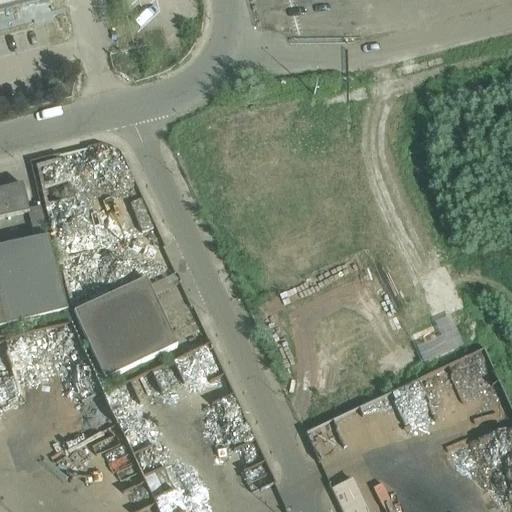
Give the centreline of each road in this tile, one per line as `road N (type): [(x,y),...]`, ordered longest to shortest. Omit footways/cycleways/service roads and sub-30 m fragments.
road 1 (unclassified): [(314,511),(125,107)]
road 2 (unclassified): [(125,107),(198,80),(223,38),(226,0)]
road 3 (unclassified): [(0,139),(125,107)]
